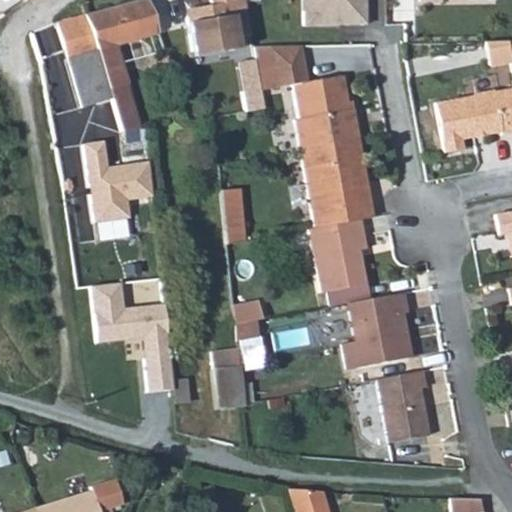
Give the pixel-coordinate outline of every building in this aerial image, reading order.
[(155,35),(143,0),(141,0),(83,17),(109,100),(119,133),(138,130),(114,47),(155,35)] [(189,53),(235,48),(234,41),(248,39),(244,0),(210,0),(210,8),(192,10),(185,18),(189,53)] [(364,0),(302,0),(303,28),(365,27),(364,0)] [(109,100),(83,17),(53,25),(65,62),(79,109),(109,100)] [(508,43),(485,43),(489,66),(511,62),(508,43)] [(293,123),(298,152),(358,141),(351,105),(345,105),(340,79),(305,86),(298,46),(266,47),(275,91),(291,88),(297,122),(293,123)] [(275,91),(266,47),(250,48),(252,60),(259,94),(275,91)] [(158,83),(170,78),(164,60),(151,65),(158,83)] [(261,106),(259,94),(252,60),(235,63),(244,109),(261,106)] [(502,138),(511,135),(511,91),(437,105),(445,154),(464,150),(462,142),(502,134),(502,138)] [(358,141),(298,152),(312,232),(343,226),(338,197),(367,191),(358,141)] [(101,147),(82,149),(92,228),(124,223),(121,204),(150,200),(145,165),(104,170),(101,147)] [(219,193),(224,245),(243,242),(238,190),(219,193)] [(360,223),(373,220),(367,191),(338,197),(343,226),(360,223)] [(511,250),(511,214),(492,218),(496,238),(503,237),(509,236),(511,250)] [(343,226),(312,232),(307,233),(319,296),(364,287),(358,254),(365,252),(360,223),(343,226)] [(508,260),(511,258),(511,250),(509,236),(503,237),(508,260)] [(145,393),(170,390),(160,307),(120,312),(117,285),(89,288),(95,343),(139,338),(145,393)] [(404,316),(400,297),(343,308),(350,346),(337,348),(342,373),(406,361),(399,318),(404,316)] [(256,304),(231,309),(233,328),(253,324),(259,323),(256,304)] [(253,324),(233,328),(234,344),(255,341),(253,324)] [(235,355),(209,358),(214,413),(241,411),(235,355)] [(421,374),(377,382),(388,446),(428,439),(420,392),(424,391),(421,374)] [(34,511),(106,511),(121,508),(114,483),(89,491),(90,495),(34,511)] [(306,511),(301,494),(284,492),(289,511),(306,511)] [(464,511),(462,503),(446,502),(449,511),(464,511)] [(462,503),(464,511),(479,511),(477,503),(462,503)]
